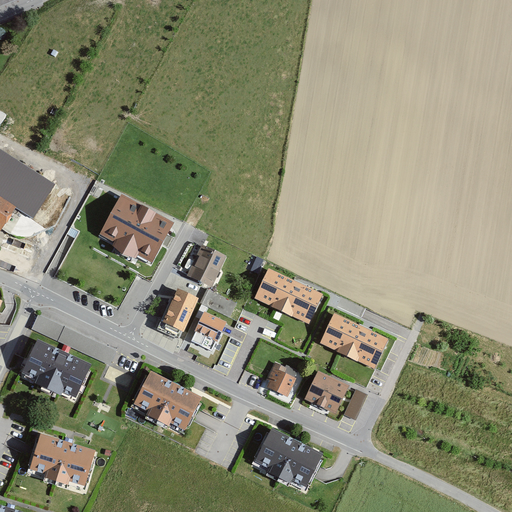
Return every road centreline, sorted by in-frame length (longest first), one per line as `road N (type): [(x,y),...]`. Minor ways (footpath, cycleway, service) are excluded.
road 1 (residential): [(129,337),(359,446)]
road 2 (track): [(29,288),(78,197),(77,183),(0,139)]
road 3 (residential): [(359,446),(487,511)]
road 4 (residential): [(418,323),(359,446)]
road 5 (residential): [(190,225),(129,337)]
